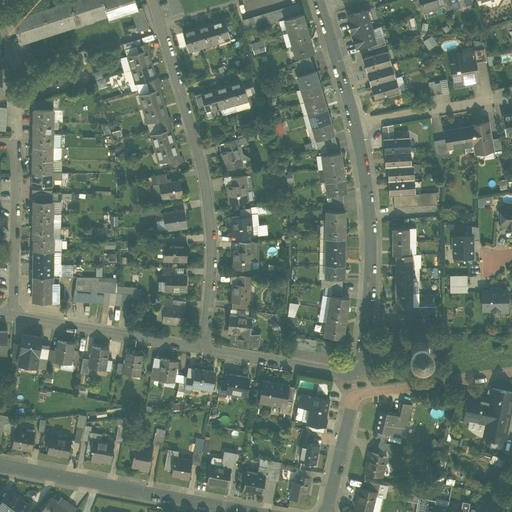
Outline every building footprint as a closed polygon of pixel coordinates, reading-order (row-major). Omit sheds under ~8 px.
[(49,32),(78,22),(71,0),(64,0),(42,7),(49,32)] [(71,0),(78,22),(108,13),(103,0),(71,0)] [(135,0),(103,0),(108,13),(109,18),(131,11),(138,8),(135,0)] [(167,0),(172,15),(184,12),(179,0),(167,0)] [(421,6),(423,12),(439,7),(436,0),(416,0),(419,6),(421,6)] [(442,0),(445,5),(446,10),(454,7),(451,0),(442,0)] [(297,3),(291,5),(294,16),(300,14),(297,3)] [(289,17),(294,16),(291,5),(286,7),(289,17)] [(27,39),(49,32),(42,7),(12,17),(20,41),(27,39)] [(131,11),(138,32),(149,28),(142,7),(138,8),(131,11)] [(285,19),(289,17),(286,7),(280,8),(284,19),(285,19)] [(278,20),(284,19),(280,8),(275,10),(278,20)] [(273,22),(278,20),(275,10),(270,11),(273,22)] [(353,32),(353,34),(371,29),(366,10),(348,15),(349,19),(348,20),(352,32),(353,32)] [(268,24),(273,22),(270,11),(264,13),(268,24)] [(262,25),(268,24),(264,13),(259,14),(262,25)] [(285,19),(288,32),(306,26),(302,13),(300,14),(294,16),(289,17),(285,19)] [(257,27),(262,25),(259,14),(254,16),(257,27)] [(251,28),(257,27),(254,16),(248,18),(251,28)] [(246,30),(251,28),(248,18),(243,19),(246,30)] [(224,19),(210,23),(216,43),(230,39),(224,19)] [(202,47),(216,43),(210,23),(197,27),(202,47)] [(288,32),(292,44),(310,39),(306,26),(288,32)] [(188,51),(202,47),(197,27),(182,32),(188,51)] [(375,39),(371,29),(353,34),(354,35),(353,35),(356,46),(357,46),(357,47),(367,44),(375,41),(375,39)] [(422,40),(428,48),(437,43),(432,34),(422,40)] [(367,44),(368,49),(385,44),(383,37),(375,39),(375,41),(367,44)] [(123,43),(124,49),(142,44),(140,38),(123,43)] [(16,42),(24,67),(35,64),(27,39),(20,41),(16,42)] [(253,53),(266,50),(263,39),(250,42),(253,53)] [(314,52),(310,39),(292,44),(296,57),(298,57),(308,54),(314,52)] [(137,46),(138,52),(147,49),(149,48),(148,43),(137,46)] [(472,50),(474,61),(486,59),(485,56),(484,48),(472,50)] [(127,55),(131,69),(151,63),(147,49),(138,52),(127,55)] [(452,75),(454,87),(464,85),(463,80),(471,78),(472,81),(480,79),(478,67),(475,68),(474,61),(472,50),(465,51),(466,52),(452,54),(454,63),(456,63),(457,69),(453,69),(454,75),(452,75)] [(366,63),(368,71),(389,65),(392,64),(389,56),(386,57),(385,51),(362,57),(364,64),(366,63)] [(298,59),(299,63),(310,59),(308,54),(298,57),(298,59)] [(300,65),(301,68),(312,65),(310,59),(299,63),(300,65)] [(151,63),(131,69),(135,82),(136,83),(147,80),(155,77),(151,63)] [(313,70),(312,65),(301,68),(303,74),(313,70)] [(390,70),(389,65),(368,71),(367,72),(368,78),(370,77),(372,85),(395,78),(395,77),(393,70),(390,70)] [(2,68),(3,80),(14,80),(10,68),(2,68)] [(130,84),(135,82),(131,69),(126,70),(130,84)] [(297,75),(301,88),(319,83),(315,70),(313,70),(303,74),(297,75)] [(395,77),(395,78),(397,86),(394,87),(396,92),(399,91),(405,89),(401,75),(395,77)] [(147,80),(148,85),(159,82),(158,76),(155,77),(147,80)] [(242,80),(247,94),(255,92),(251,77),(242,80)] [(399,92),(399,91),(396,92),(394,87),(397,86),(395,78),(372,85),(374,92),(373,92),(374,98),(374,99),(399,92)] [(228,84),(234,104),(248,100),(247,94),(242,80),(228,84)] [(430,95),(442,93),(440,82),(435,83),(434,80),(428,81),(430,95)] [(161,88),(159,82),(148,85),(150,92),(158,89),(161,88)] [(301,88),(305,101),(323,96),(319,83),(301,88)] [(220,108),(234,104),(228,84),(215,88),(220,108)] [(205,108),(206,110),(206,112),(213,110),(220,108),(215,88),(201,92),(201,93),(205,108)] [(139,95),(143,109),(162,103),(158,89),(150,92),(139,95)] [(194,95),(199,110),(205,108),(201,93),(194,95)] [(6,95),(6,105),(18,105),(18,95),(18,94),(6,95)] [(52,109),(53,109),(53,96),(34,102),(34,108),(52,109)] [(305,101),(309,114),(326,108),(323,96),(305,101)] [(250,106),(248,100),(234,104),(236,110),(250,106)] [(167,117),(162,103),(143,109),(147,123),(158,120),(167,117)] [(34,108),(34,121),(52,122),(53,122),(53,115),(52,115),(52,109),(34,108)] [(309,114),(312,126),(330,121),(326,108),(309,114)] [(214,115),(213,110),(206,112),(206,110),(205,110),(204,112),(205,117),(208,118),(213,117),(214,115)] [(511,113),(503,115),(502,115),(505,135),(506,135),(511,133),(511,113)] [(158,120),(160,125),(171,122),(169,117),(167,117),(158,120)] [(34,121),(34,134),(52,134),(53,134),(53,128),(52,128),(52,122),(34,121)] [(280,121),(274,124),(277,133),(283,131),(280,121)] [(334,134),(330,121),(312,126),(316,139),(323,137),(334,134)] [(489,121),(475,124),(477,133),(472,134),(474,143),(476,151),(492,149),(493,148),(492,138),(489,121)] [(173,128),(171,122),(160,125),(162,131),(170,129),(173,128)] [(449,148),(474,143),(472,134),(477,133),(475,124),(471,125),(471,126),(444,130),(446,138),(447,148),(449,148)] [(383,126),(384,137),(393,137),(393,126),(383,126)] [(151,135),(155,148),(174,142),(170,129),(162,131),(151,135)] [(34,134),(33,146),(51,147),(52,147),(53,140),(52,140),(52,134),(34,134)] [(323,137),(324,143),(335,140),(334,134),(323,137)] [(385,145),(386,152),(406,151),(410,150),(409,142),(406,142),(406,136),(393,137),(384,137),(384,145),(385,145)] [(493,152),(493,154),(502,153),(500,137),(492,138),(493,148),(492,149),(493,152)] [(435,151),(436,156),(450,154),(449,148),(447,148),(446,138),(433,140),(435,149),(435,151)] [(223,143),(225,148),(237,145),(235,139),(223,143)] [(325,146),(326,148),(337,145),(335,140),(324,143),(325,146)] [(178,157),(174,142),(155,148),(159,162),(170,159),(178,157)] [(221,152),(225,169),(242,165),(237,145),(225,148),(225,151),(221,152)] [(339,152),(337,145),(326,148),(328,154),(339,152)] [(33,146),(33,159),(51,159),(52,159),(52,153),(51,153),(51,147),(33,146)] [(407,156),(406,151),(386,152),(384,152),(384,159),(386,159),(387,166),(410,165),(410,156),(407,156)] [(322,154),(324,168),(342,165),(340,152),(339,152),(328,154),(322,154)] [(170,159),(172,165),(183,162),(181,156),(178,157),(170,159)] [(33,159),(33,171),(52,172),(52,165),(51,165),(51,159),(33,159)] [(324,168),(326,181),(344,178),(342,165),(324,168)] [(411,170),(410,165),(387,166),(388,173),(389,173),(390,180),(414,178),(413,169),(411,170)] [(52,184),(52,179),(52,172),(33,171),(32,183),(33,183),(51,184),(52,184)] [(154,175),(156,184),(160,184),(159,183),(167,181),(166,173),(154,175)] [(346,192),(344,178),(326,181),(328,195),(331,194),(342,192),(346,192)] [(414,186),(414,178),(390,180),(390,187),(389,187),(389,194),(389,195),(394,194),(400,194),(406,194),(412,193),(411,187),(414,186)] [(160,184),(162,199),(183,196),(182,187),(181,187),(180,179),(167,181),(159,183),(160,184)] [(227,185),(230,203),(248,201),(245,181),(233,182),(233,184),(227,185)] [(33,192),(34,192),(51,192),(51,184),(33,183),(33,192)] [(51,201),(51,192),(34,192),(34,200),(51,201)] [(34,200),(34,213),(52,213),(53,213),(53,207),(52,207),(52,201),(51,201),(34,200)] [(265,205),(250,207),(251,214),(266,212),(265,205)] [(138,208),(139,215),(158,212),(157,206),(138,208)] [(508,225),(508,226),(511,226),(511,207),(501,208),(501,209),(499,211),(499,215),(501,217),(502,225),(508,225)] [(163,213),(166,229),(187,226),(185,217),(184,210),(163,213)] [(326,211),(326,224),(345,225),(345,211),(344,211),(332,211),(326,211)] [(51,226),(52,226),(53,220),(52,220),(52,213),(34,213),(33,225),(51,226)] [(53,213),(52,213),(52,220),(53,220),(52,226),(61,226),(61,214),(53,213)] [(109,215),(109,223),(117,223),(117,215),(109,215)] [(231,217),(233,236),(253,235),(253,234),(257,233),(256,225),(252,225),(251,215),(231,217)] [(326,224),(326,238),(344,238),(345,225),(326,224)] [(33,238),(34,238),(52,238),(52,232),(51,232),(51,226),(33,225),(33,238)] [(393,228),(392,241),(409,241),(409,228),(393,228)] [(161,244),(164,244),(164,243),(173,244),(174,236),(161,236),(161,244)] [(453,237),(453,257),(473,256),(473,240),(473,236),(472,236),(453,237)] [(34,238),(34,250),(52,251),(53,251),(53,245),(52,245),(52,238),(34,238)] [(326,238),(325,251),(344,251),(344,238),(326,238)] [(409,252),(409,241),(392,241),(392,254),(395,254),(409,254),(409,252)] [(161,260),(186,260),(187,244),(173,244),(164,243),(164,244),(163,255),(161,255),(161,260)] [(251,268),(251,261),(251,251),(251,248),(239,248),(239,250),(233,250),(233,268),(251,268)] [(34,250),(34,263),(52,263),(53,263),(53,257),(52,257),(52,251),(34,250)] [(325,251),(325,264),(344,264),(344,251),(325,251)] [(413,254),(409,254),(395,254),(395,267),(413,267),(413,254)] [(52,270),(52,263),(34,263),(33,275),(49,276),(52,276),(53,270),(52,270)] [(344,278),(344,264),(325,264),(325,278),(331,278),(343,278),(344,278)] [(413,269),(413,267),(395,267),(395,280),(413,280),(413,269)] [(166,291),(187,291),(187,283),(187,274),(174,274),(166,273),(166,274),(166,291)] [(33,301),(59,301),(59,284),(49,284),(49,276),(33,275),(33,301)] [(450,285),(467,284),(467,275),(450,275),(450,285)] [(117,285),(117,282),(77,279),(76,288),(81,289),(87,290),(93,290),(99,291),(105,291),(111,292),(117,292),(117,285)] [(412,293),(413,280),(395,280),(395,293),(412,293)] [(232,301),(249,302),(250,282),(238,281),(238,284),(232,284),(232,301)] [(136,287),(117,285),(117,292),(123,293),(129,294),(136,295),(136,289),(136,287)] [(79,301),(85,302),(87,290),(81,289),(79,301)] [(483,309),(507,309),(507,290),(496,290),(496,289),(491,289),(491,290),(482,290),(483,309)] [(85,302),(91,302),(93,290),(87,290),(85,302)] [(91,302),(97,303),(99,291),(93,290),(91,302)] [(97,303),(103,303),(105,291),(99,291),(97,303)] [(103,303),(109,304),(111,292),(105,291),(103,303)] [(109,304),(115,304),(117,292),(111,292),(109,304)] [(115,304),(121,305),(123,293),(117,292),(115,304)] [(129,294),(123,293),(121,305),(127,305),(129,294)] [(412,306),(412,293),(395,293),(395,306),(398,306),(405,306),(411,306),(412,306)] [(331,295),(328,308),(347,311),(349,298),(342,297),(331,295)] [(160,307),(163,308),(164,304),(172,305),(173,299),(162,297),(160,307)] [(248,310),(249,310),(249,302),(232,301),(232,308),(248,310)] [(289,301),(287,315),(295,316),(297,302),(289,301)] [(164,304),(163,308),(162,321),(183,324),(184,315),(185,307),(172,305),(164,304)] [(328,308),(326,322),(345,325),(347,311),(328,308)] [(250,333),(251,325),(251,317),(252,316),(248,316),(230,314),(227,332),(234,332),(234,336),(249,337),(250,333)] [(343,338),(345,325),(326,322),(324,335),(343,338)] [(233,343),(258,345),(259,334),(250,333),(249,337),(234,336),(233,343)] [(19,361),(37,364),(40,344),(41,336),(32,335),(24,334),(22,343),(19,361)] [(411,343),(411,347),(412,350),(414,353),(417,355),(421,356),(425,355),(428,352),(429,349),(430,345),(429,342),(427,339),(423,337),(420,336),(416,337),(413,340),(411,343)] [(54,360),(71,363),(74,342),(66,340),(66,341),(58,339),(56,350),(54,360)] [(13,360),(19,361),(22,343),(13,342),(13,360)] [(49,345),(40,344),(37,364),(36,366),(45,368),(47,360),(49,348),(49,345)] [(88,366),(105,369),(107,359),(109,348),(100,347),(92,345),(90,358),(88,366)] [(47,360),(54,361),(54,360),(56,350),(49,348),(47,360)] [(123,372),(139,375),(143,354),(135,353),(126,352),(125,362),(123,372)] [(80,372),(87,373),(88,366),(90,358),(83,357),(80,372)] [(154,357),(152,366),(159,368),(161,358),(154,357)] [(158,378),(174,381),(178,360),(169,359),(161,358),(159,368),(157,378),(158,378)] [(105,369),(112,370),(113,360),(107,359),(105,369)] [(116,372),(123,374),(123,372),(125,362),(118,360),(116,372)] [(157,378),(159,368),(152,366),(150,378),(158,380),(158,378),(157,378)] [(188,366),(186,376),(193,377),(195,367),(188,366)] [(192,386),(212,390),(215,376),(212,375),(213,370),(195,367),(193,377),(191,386),(192,386)] [(227,393),(247,396),(249,382),(246,382),(247,376),(230,374),(228,382),(227,393)] [(191,386),(193,377),(186,376),(184,387),(192,389),(192,386),(191,386)] [(219,394),(226,395),(227,393),(228,382),(221,380),(219,394)] [(259,402),(281,406),(286,407),(287,400),(289,386),(290,385),(263,380),(259,402)] [(287,400),(293,402),(296,387),(289,386),(287,400)] [(482,436),(504,441),(511,400),(511,391),(492,388),(489,402),(483,400),(483,398),(467,395),(465,405),(463,417),(462,420),(469,421),(467,427),(478,435),(482,436)] [(309,423),(326,426),(327,419),(325,418),(328,399),(300,394),(298,405),(312,408),(309,423)] [(293,402),(287,400),(286,407),(281,406),(280,412),(291,414),(292,408),(293,402)] [(399,409),(409,411),(411,404),(401,402),(399,409)] [(453,415),(463,417),(465,405),(457,403),(453,415)] [(373,435),(387,438),(388,432),(400,435),(404,420),(407,421),(409,411),(399,409),(398,414),(380,410),(376,426),(375,426),(373,435)] [(0,430),(2,431),(4,423),(10,422),(11,416),(0,413),(0,430)] [(115,424),(118,425),(125,426),(127,416),(116,418),(115,424)] [(82,439),(85,424),(86,425),(86,421),(78,420),(74,441),(81,442),(82,439)] [(91,426),(86,425),(85,424),(82,439),(88,440),(90,431),(91,426)] [(123,441),(125,426),(118,425),(115,440),(123,441)] [(155,440),(163,442),(165,429),(157,427),(155,440)] [(303,440),(310,442),(313,430),(302,428),(300,440),(303,441),(303,440)] [(11,446),(23,448),(24,445),(31,447),(34,432),(25,431),(25,432),(15,430),(11,446)] [(86,449),(91,450),(93,439),(101,441),(102,433),(90,431),(88,440),(86,449)] [(59,454),(68,456),(71,440),(50,436),(47,453),(58,455),(59,454)] [(114,443),(101,441),(93,439),(91,450),(91,454),(91,460),(101,461),(102,459),(110,461),(114,443)] [(299,459),(314,462),(318,443),(310,442),(303,440),(303,441),(299,459)] [(379,448),(391,450),(392,444),(380,442),(379,448)] [(192,459),(200,461),(203,446),(195,444),(192,459)] [(139,468),(149,470),(153,448),(135,445),(132,462),(140,463),(139,468)] [(164,467),(172,469),(174,456),(177,457),(178,451),(168,449),(164,467)] [(222,458),(221,466),(231,467),(231,468),(233,469),(236,452),(224,450),(222,458)] [(366,472),(377,475),(378,469),(385,468),(386,462),(386,461),(387,457),(378,455),(378,454),(370,452),(368,460),(368,461),(366,472)] [(506,459),(492,455),(490,463),(503,467),(506,459)] [(192,459),(177,457),(174,456),(172,469),(171,473),(184,476),(184,477),(189,478),(192,459)] [(211,457),(210,464),(221,466),(222,458),(212,456),(212,457),(211,457)] [(275,480),(278,481),(281,465),(281,461),(272,460),(270,468),(277,469),(275,480)] [(228,485),(231,468),(231,467),(221,466),(210,464),(207,481),(228,485)] [(258,465),(257,474),(265,476),(267,467),(258,465)] [(268,479),(275,480),(277,469),(270,468),(268,479)] [(299,475),(310,476),(311,470),(300,468),(299,475)] [(511,487),(511,472),(501,470),(497,485),(511,489),(511,487)] [(263,490),(265,476),(257,474),(248,473),(247,480),(245,480),(243,488),(254,490),(254,488),(263,490)] [(289,497),(303,499),(304,492),(307,492),(310,476),(299,475),(298,481),(293,480),(289,497)] [(375,491),(378,492),(380,483),(367,481),(365,488),(375,491)] [(354,507),(370,511),(375,491),(365,488),(361,487),(358,498),(357,498),(354,507)] [(1,511),(5,508),(11,511),(13,511),(16,509),(20,511),(24,511),(30,504),(29,504),(9,489),(9,488),(0,500),(0,507),(3,510),(1,511)] [(65,511),(68,509),(67,508),(51,496),(39,510),(40,511),(39,511),(65,511)] [(416,511),(423,511),(427,498),(420,496),(416,511)] [(435,499),(427,498),(423,511),(432,511),(434,504),(435,499)] [(446,511),(447,506),(449,501),(449,500),(435,498),(435,499),(434,504),(432,511),(446,511)] [(462,503),(449,501),(447,506),(461,509),(462,503)] [(462,503),(461,509),(460,511),(467,511),(469,502),(462,501),(462,503)] [(65,511),(73,511),(77,508),(71,503),(67,508),(68,509),(65,511)]
